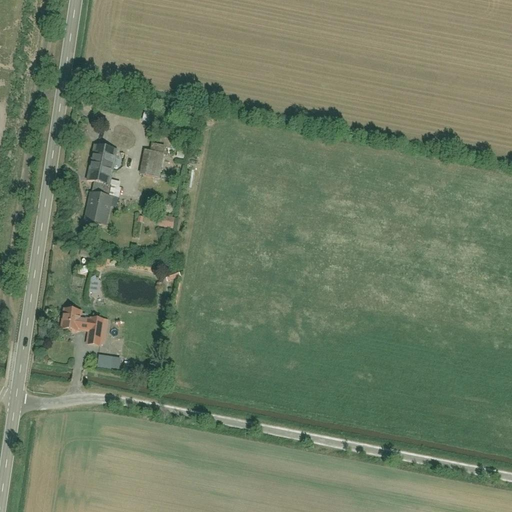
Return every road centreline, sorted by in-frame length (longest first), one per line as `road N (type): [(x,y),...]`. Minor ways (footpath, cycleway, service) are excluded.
road 1 (residential): [(511,479),(122,399),(15,399)]
road 2 (secondary): [(15,399),(75,0)]
